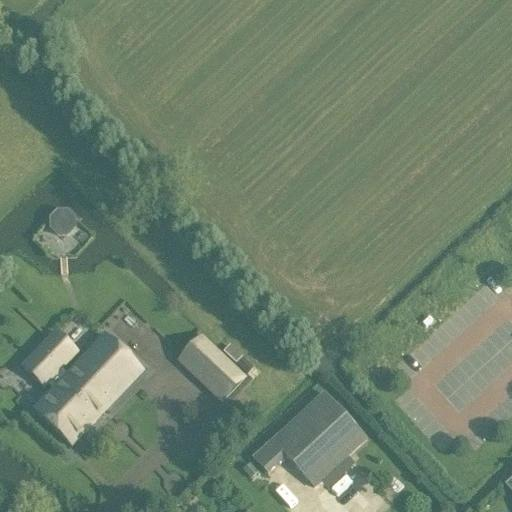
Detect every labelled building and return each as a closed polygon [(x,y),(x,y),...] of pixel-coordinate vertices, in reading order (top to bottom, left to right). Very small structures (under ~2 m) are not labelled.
[(66,211),(55,211),(48,219),(49,229),(56,236),(67,236),(74,228),(74,218),(66,211)] [(74,450),(146,376),(109,339),(71,378),(66,372),(81,356),(59,335),(25,370),(47,391),(51,387),(57,393),(36,414),(74,450)] [(225,400),(243,380),(201,340),(183,360),(225,400)] [(242,358),(230,346),(224,353),(236,364),(242,358)] [(366,441),(324,395),(272,443),(315,489),(366,441)] [(215,473),(210,477),(216,483),(220,478),(215,473)]
